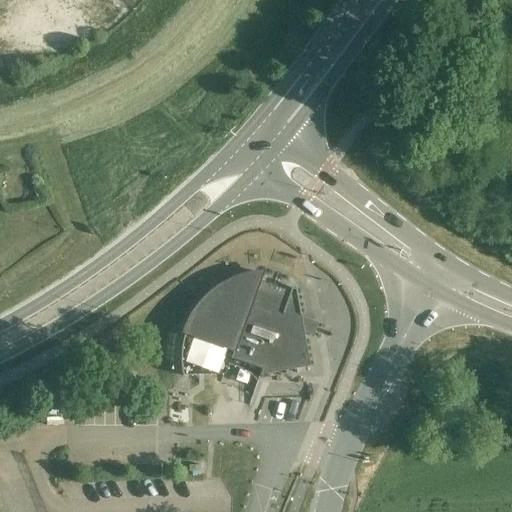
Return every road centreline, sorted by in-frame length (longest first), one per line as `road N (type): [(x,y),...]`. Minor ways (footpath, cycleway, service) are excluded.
road 1 (secondary): [(0,356),(176,244),(215,208),(242,159)]
road 2 (secondary): [(242,159),(0,325)]
road 3 (secondary): [(242,159),(428,290)]
road 4 (secondary): [(442,260),(272,125)]
road 5 (unclassified): [(428,290),(347,445)]
road 6 (tertiary): [(368,4),(272,125)]
